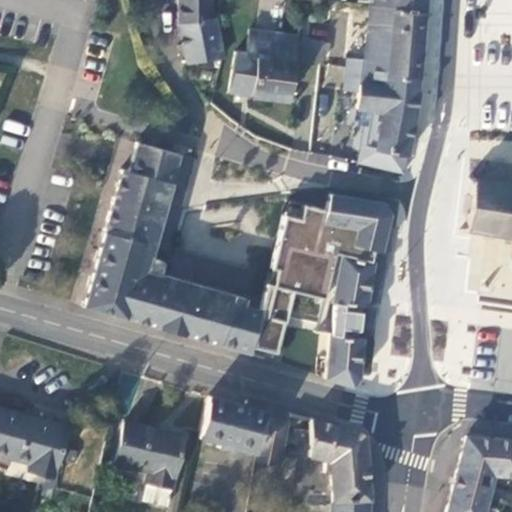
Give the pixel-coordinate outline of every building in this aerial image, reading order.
[(188,64),(223,58),(216,19),(212,19),(211,0),(180,0),(181,23),(188,64)] [(375,0),(375,5),(398,7),(398,11),(426,13),(426,0),(375,0)] [(375,5),(369,63),(391,65),(391,75),(420,78),(426,13),(398,11),(398,7),(375,5)] [(231,92),(289,100),(294,60),(297,41),(298,36),(257,30),(254,55),(236,52),(231,92)] [(323,64),(325,46),(297,41),(294,60),(323,64)] [(359,165),(404,175),(417,115),(420,78),(391,75),(391,65),(369,63),(350,60),(346,92),(360,94),(357,111),(362,112),(359,127),(365,128),(359,165)] [(171,183),(179,153),(136,140),(127,170),(120,168),(84,285),(90,286),(98,296),(101,301),(98,311),(156,327),(166,284),(140,275),(139,270),(164,181),(171,183)] [(473,176),(469,177),(472,183),(468,225),(462,231),(464,234),(470,230),(508,234),(507,239),(511,240),(511,237),(511,186),(476,182),(473,176)] [(147,270),(171,183),(164,181),(139,270),(140,275),(166,284),(168,276),(147,270)] [(279,270),(275,286),(269,285),(262,313),(254,349),(278,355),(294,292),(296,286),(327,294),(325,299),(333,301),(333,303),(336,304),(326,379),(354,388),(362,379),(368,308),(376,264),(373,263),(376,251),(383,253),(393,215),(385,203),(331,194),(327,211),(304,205),(301,219),(286,216),(277,253),(273,269),(279,270)] [(279,270),(273,269),(269,285),(275,286),(279,270)] [(168,276),(166,284),(192,292),(232,303),(234,296),(168,276)] [(166,284),(156,327),(179,334),(192,292),(166,284)] [(84,285),(78,305),(98,311),(101,301),(98,296),(90,286),(84,285)] [(296,286),(294,292),(325,299),(327,294),(296,286)] [(262,313),(246,308),(232,303),(192,292),(179,334),(252,355),(254,349),(262,313)] [(248,299),(234,296),(232,303),(246,308),(248,299)] [(266,407),(206,395),(198,438),(216,443),(217,446),(233,450),(234,446),(257,451),(266,407)] [(280,461),(288,409),(267,404),(266,407),(257,451),(255,456),(280,461)] [(52,473),(65,424),(0,406),(0,451),(29,460),(27,466),(52,473)] [(331,472),(333,498),(370,497),(364,432),(355,426),(310,415),(309,468),(325,471),(326,455),(330,455),(331,472)] [(116,460),(124,462),(149,468),(143,498),(168,503),(183,433),(132,421),(124,420),(116,460)] [(511,477),(511,441),(462,438),(441,511),(478,511),(489,476),(511,477)] [(333,498),(331,511),(368,511),(370,497),(333,498)]
